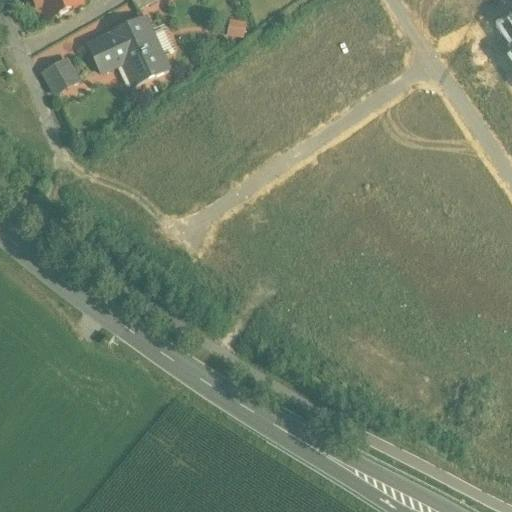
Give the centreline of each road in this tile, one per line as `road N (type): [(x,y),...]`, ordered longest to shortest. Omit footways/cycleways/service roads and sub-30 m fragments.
road 1 (secondary): [(418,511),(212,387),(0,230)]
road 2 (residential): [(427,59),(404,85),(181,238)]
road 3 (residential): [(66,155),(0,9)]
road 4 (residential): [(427,59),(511,180)]
